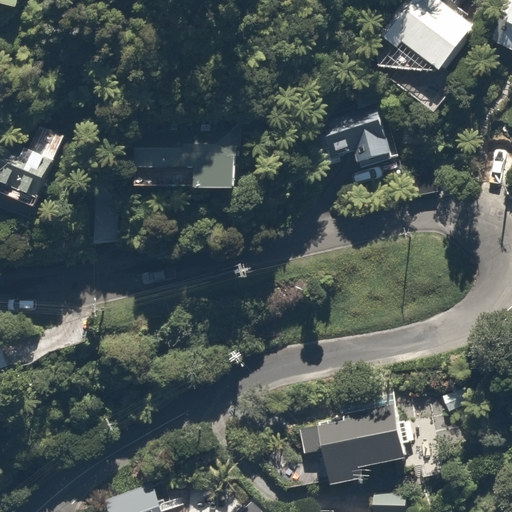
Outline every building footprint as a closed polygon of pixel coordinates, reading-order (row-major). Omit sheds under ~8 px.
[(17,0),(0,0),(0,5),(14,10),(17,0)] [(453,10),(459,0),(407,0),(366,67),(429,106),(479,27),(453,10)] [(511,0),(501,0),(485,35),(511,47),(511,0)] [(384,100),(320,114),(330,159),(356,153),(360,168),(397,160),(384,100)] [(0,201),(35,213),(62,130),(12,113),(0,150),(0,201)] [(131,123),(130,166),(191,167),(191,189),(241,190),(242,125),(131,123)] [(122,205),(89,206),(90,243),(123,243),(122,205)] [(395,461),(397,473),(424,468),(425,474),(445,471),(438,436),(421,439),(417,414),(399,417),(395,394),(313,409),(325,474),(395,461)] [(163,511),(152,481),(106,498),(111,511),(163,511)] [(404,511),(414,502),(393,482),(366,509),(369,511),(404,511)] [(273,511),(261,501),(251,511),(273,511)]
